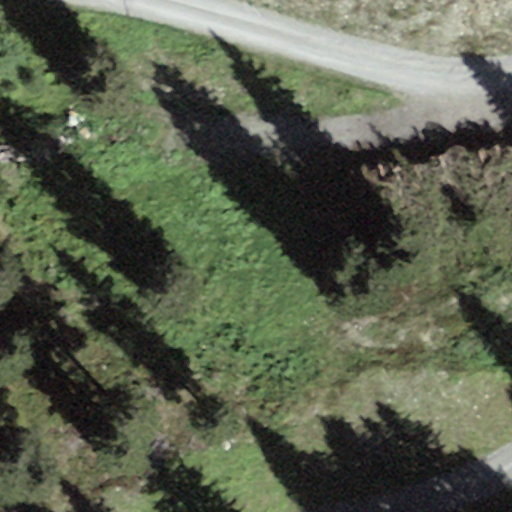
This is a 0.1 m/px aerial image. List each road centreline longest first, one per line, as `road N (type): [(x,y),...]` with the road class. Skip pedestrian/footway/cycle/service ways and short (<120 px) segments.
road 1 (track): [(116,0),(346,65),(511,50)]
road 2 (track): [(511,454),(477,484),(370,511)]
